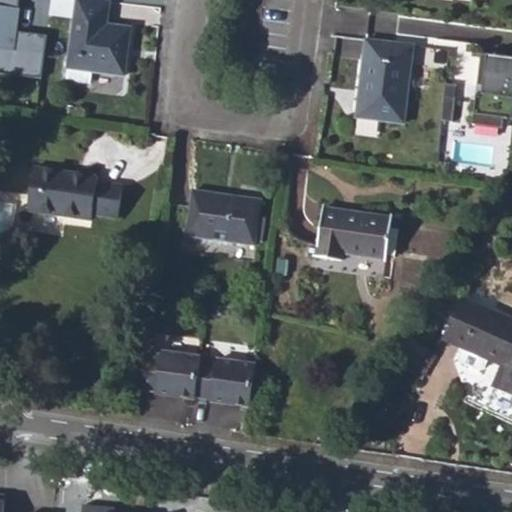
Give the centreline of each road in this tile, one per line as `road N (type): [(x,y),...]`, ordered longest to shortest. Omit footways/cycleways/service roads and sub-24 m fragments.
road 1 (residential): [(0,423),(511,499)]
road 2 (residential): [(188,0),(174,111),(301,124),(314,0)]
